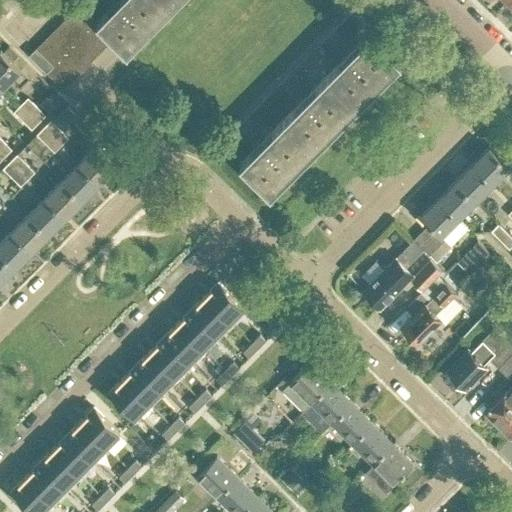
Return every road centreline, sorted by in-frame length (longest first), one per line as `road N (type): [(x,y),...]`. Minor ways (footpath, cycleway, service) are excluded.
road 1 (residential): [(0,328),(148,177),(169,167),(188,171),(306,284)]
road 2 (residential): [(510,74),(306,284)]
road 3 (residential): [(306,284),(472,450)]
